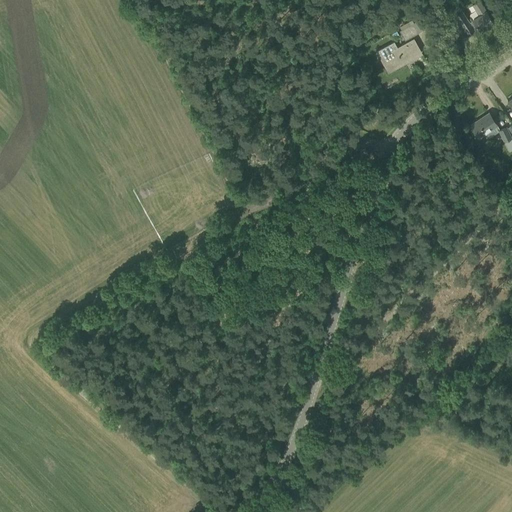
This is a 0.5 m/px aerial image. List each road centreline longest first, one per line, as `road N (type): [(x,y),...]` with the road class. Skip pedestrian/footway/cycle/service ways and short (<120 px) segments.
road 1 (unclassified): [(255,511),(287,460),(387,153),(419,113),(511,54)]
road 2 (track): [(212,511),(30,338),(247,210)]
road 3 (track): [(315,377),(342,365),(485,222),(511,206)]
road 4 (track): [(249,214),(363,148),(387,153)]
